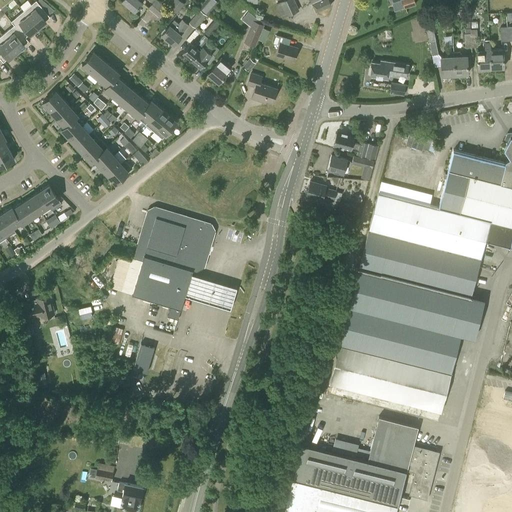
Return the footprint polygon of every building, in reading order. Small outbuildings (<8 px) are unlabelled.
[(0,0),(0,7),(1,8),(11,0),(0,0)] [(35,0),(23,10),(38,28),(46,21),(45,20),(50,16),(36,0),(35,0)] [(36,0),(48,12),(52,8),(43,0),(36,0)] [(143,0),(121,0),(121,1),(134,11),(142,2),(143,0)] [(158,16),(166,7),(157,0),(154,0),(148,8),(158,16)] [(176,13),(184,3),(180,0),(171,0),(168,5),(176,13)] [(208,13),(218,1),(217,0),(204,0),(200,6),(208,13)] [(282,18),(299,10),(294,0),(283,0),(275,4),(282,18)] [(310,0),(316,11),(331,5),(328,0),(310,0)] [(196,28),(206,15),(200,9),(189,22),(196,28)] [(30,35),(38,28),(23,10),(11,21),(14,25),(14,24),(25,37),(29,33),(30,35)] [(241,18),(249,24),(255,16),(248,10),(241,18)] [(189,25),(182,19),(179,23),(174,19),(161,34),(174,45),(182,35),(181,34),(189,25)] [(264,24),(253,19),(251,25),(250,25),(243,41),(255,46),(258,39),(259,35),(263,28),(264,24)] [(28,40),(25,37),(14,24),(14,25),(2,35),(17,52),(25,46),(24,44),(28,40)] [(432,56),(439,55),(433,25),(426,27),(432,56)] [(210,27),(205,33),(210,37),(215,31),(210,27)] [(203,45),(209,38),(204,34),(195,46),(190,42),(182,51),(191,59),(203,45)] [(9,59),(17,52),(2,35),(0,36),(0,57),(0,58),(0,57),(3,61),(8,58),(9,59)] [(294,61),(298,47),(286,44),(288,38),(276,35),(274,42),(279,44),(276,55),(294,61)] [(486,71),(485,68),(490,68),(489,49),(490,49),(490,42),(489,42),(484,42),(484,49),(476,50),(477,68),(479,68),(479,71),(486,71)] [(211,52),(203,45),(191,59),(200,67),(211,53),(215,56),(220,50),(216,46),(211,52)] [(489,49),(490,68),(504,67),(503,48),(490,49),(489,49)] [(90,72),(102,58),(93,51),(82,64),(90,72)] [(454,52),(455,74),(468,74),(467,55),(460,55),(460,51),(454,52)] [(442,75),(455,74),(454,52),(447,52),(447,56),(441,56),(442,75)] [(98,78),(110,65),(102,58),(90,72),(98,78)] [(218,82),(231,67),(221,58),(208,73),(218,82)] [(249,71),(255,62),(249,58),(243,66),(249,71)] [(408,64),(381,60),(380,63),(371,62),(369,75),(388,78),(389,71),(407,74),(408,64)] [(107,85),(116,75),(118,72),(110,65),(98,78),(107,85)] [(272,101),(277,88),(260,82),(261,77),(251,73),(247,83),(255,86),(251,97),(260,100),(260,98),(272,101)] [(112,95),(124,82),(116,75),(107,85),(104,89),(112,95)] [(78,86),(82,81),(79,78),(74,82),(78,86)] [(84,92),(89,87),(82,82),(78,87),(84,92)] [(121,102),(132,89),(124,82),(112,95),(121,102)] [(404,95),(406,84),(391,82),(390,93),(404,95)] [(70,92),(74,88),(69,83),(65,87),(70,92)] [(76,98),(81,94),(76,89),(72,93),(76,98)] [(129,109),(140,96),(132,89),(121,102),(129,109)] [(49,110),(63,98),(56,90),(42,102),(49,110)] [(97,96),(93,92),(89,97),(93,101),(97,96)] [(137,116),(148,103),(140,96),(129,109),(137,116)] [(56,118),(70,106),(63,98),(49,110),(56,118)] [(145,124),(160,106),(151,99),(148,103),(137,116),(136,117),(145,124)] [(106,104),(102,100),(97,106),(101,109),(106,104)] [(64,126),(76,115),(77,114),(70,106),(56,118),(64,126)] [(156,127),(168,113),(160,106),(145,124),(149,121),(156,127)] [(112,113),(107,109),(103,114),(108,118),(112,113)] [(102,121),(106,118),(102,113),(97,118),(101,122),(102,121)] [(168,113),(156,127),(165,134),(177,121),(168,113)] [(113,123),(117,118),(112,114),(108,118),(113,123)] [(81,125),(82,126),(84,124),(76,115),(64,126),(61,129),(68,137),(81,125)] [(102,121),(106,126),(110,122),(106,118),(102,121)] [(129,126),(124,122),(120,126),(125,131),(129,126)] [(89,133),(82,126),(81,125),(68,137),(75,145),(89,133)] [(130,137),(135,133),(129,127),(124,131),(130,137)] [(100,137),(93,130),(89,133),(75,145),(83,153),(96,141),(95,141),(100,137)] [(360,143),(352,141),(354,135),(337,131),(337,132),(335,133),(334,136),(335,138),(334,145),(358,151),(357,153),(365,155),(375,158),(378,145),(360,140),(360,143)] [(428,150),(432,138),(410,131),(406,144),(422,150),(423,148),(428,150)] [(145,142),(136,135),(132,139),(140,147),(143,143),(145,142)] [(128,141),(124,136),(120,140),(124,145),(128,141)] [(490,218),(511,223),(511,136),(509,136),(503,150),(509,158),(505,161),(504,163),(494,161),(453,150),(439,206),(379,191),(359,267),(350,300),(342,334),(336,353),(331,372),(326,392),(438,421),(460,334),(451,332),(461,292),(471,295),(490,218)] [(93,159),(107,147),(107,146),(100,137),(95,141),(96,141),(83,153),(90,161),(93,159)] [(4,139),(0,141),(0,153),(9,149),(4,139)] [(131,153),(136,149),(129,141),(124,145),(131,153)] [(148,148),(143,143),(140,147),(145,152),(148,148)] [(101,167),(114,155),(107,147),(93,159),(101,167)] [(155,148),(149,155),(151,157),(159,151),(155,148)] [(9,149),(0,153),(0,166),(14,158),(9,149)] [(138,149),(133,154),(137,159),(143,155),(138,149)] [(349,166),(350,160),(346,159),(347,158),(331,154),(327,169),(343,173),(345,165),(349,166)] [(108,175),(121,163),(114,155),(101,167),(108,175)] [(369,179),(374,160),(354,155),(352,164),(363,167),(361,177),(369,179)] [(121,163),(108,175),(115,183),(128,171),(121,163)] [(333,200),(336,191),(325,187),(326,185),(310,181),(306,196),(321,200),(322,197),(333,200)] [(39,191),(49,206),(52,210),(61,203),(49,184),(39,191)] [(40,212),(49,206),(39,191),(30,196),(40,212)] [(30,196),(21,202),(31,217),(40,212),(30,196)] [(21,202),(13,208),(23,223),(31,217),(21,202)] [(358,216),(360,207),(344,203),(342,212),(358,216)] [(23,223),(13,208),(12,206),(3,212),(14,229),(23,223)] [(196,271),(203,267),(215,230),(211,223),(154,206),(147,209),(137,243),(132,257),(142,260),(132,293),(132,294),(170,305),(167,316),(177,319),(184,298),(185,294),(191,274),(192,270),(196,271)] [(73,212),(70,208),(64,212),(66,216),(73,212)] [(14,229),(3,212),(0,213),(0,228),(6,237),(15,231),(14,229)] [(51,227),(47,222),(42,225),(46,230),(51,227)] [(37,237),(34,231),(29,234),(33,239),(37,237)] [(30,241),(26,236),(20,239),(24,245),(30,241)] [(18,246),(14,249),(17,254),(24,249),(21,245),(18,247),(18,246)] [(132,257),(120,253),(109,286),(132,293),(142,260),(132,257)] [(191,274),(185,294),(222,305),(230,308),(236,287),(228,284),(191,274)] [(340,295),(343,283),(335,281),(332,293),(340,295)] [(41,317),(54,313),(49,295),(36,298),(37,302),(33,304),(26,305),(29,318),(40,315),(41,317)] [(111,322),(106,320),(103,328),(109,329),(111,322)] [(111,333),(108,341),(119,344),(123,329),(113,326),(111,333)] [(61,349),(71,346),(64,327),(54,331),(61,349)] [(146,373),(154,347),(140,343),(135,360),(133,369),(146,373)] [(40,387),(47,386),(44,373),(37,374),(40,387)] [(511,511),(511,387),(495,384),(484,437),(497,445),(459,511),(511,511)] [(430,475),(436,450),(413,444),(418,426),(379,416),(370,451),(365,450),(364,456),(365,456),(364,459),(302,443),(301,445),(294,471),(293,477),(283,511),(424,511),(425,509),(417,507),(418,504),(420,497),(427,499),(433,476),(430,475)] [(17,453),(4,457),(4,458),(10,479),(23,475),(17,453)] [(111,480),(114,465),(98,462),(97,468),(90,467),(88,476),(111,480)] [(138,510),(143,487),(119,482),(117,490),(124,491),(121,506),(138,510)] [(84,510),(86,503),(76,501),(74,508),(84,510)]
